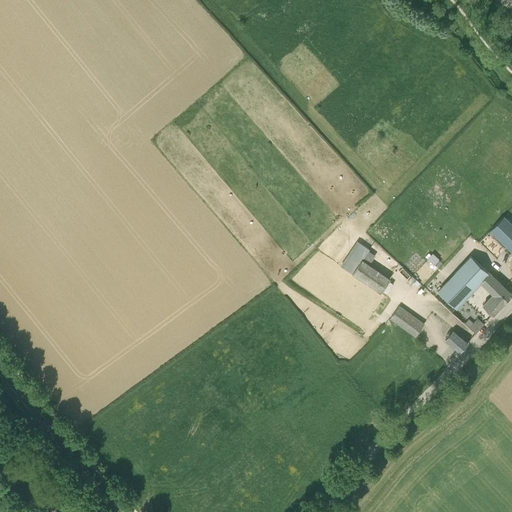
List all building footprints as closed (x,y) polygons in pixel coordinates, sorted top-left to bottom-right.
[(511,223),(504,215),(490,230),(511,251),(511,223)] [(358,240),(341,265),(382,292),(392,277),(371,263),(378,253),(358,240)] [(495,293),(484,305),(493,314),(511,294),(479,264),(470,274),(479,282),(481,281),(495,293)] [(415,279),(411,275),(406,281),(410,285),(415,279)] [(415,336),(423,324),(398,307),(390,318),(415,336)] [(461,351),(468,342),(453,330),(446,338),(461,351)]
